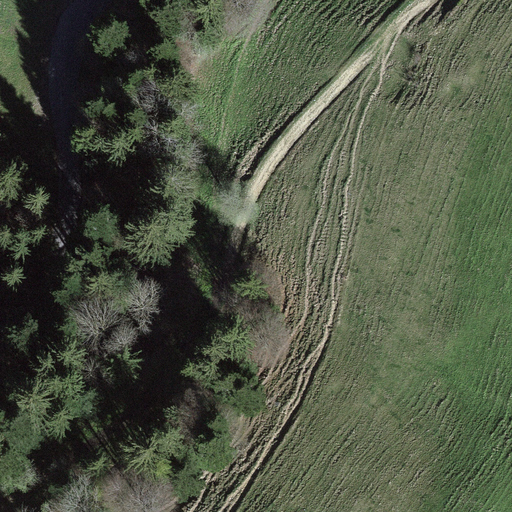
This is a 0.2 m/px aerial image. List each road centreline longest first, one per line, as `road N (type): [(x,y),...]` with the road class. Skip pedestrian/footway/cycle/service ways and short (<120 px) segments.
road 1 (track): [(0,507),(143,400),(171,368),(211,308),(256,189),(291,136),(426,0)]
road 2 (unclassified): [(94,0),(65,66),(65,234),(47,283),(0,339)]
